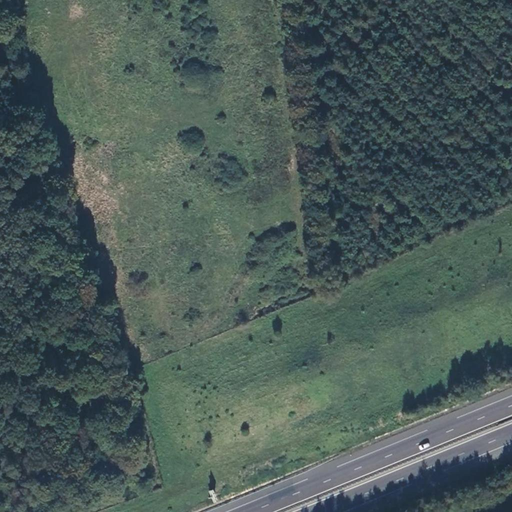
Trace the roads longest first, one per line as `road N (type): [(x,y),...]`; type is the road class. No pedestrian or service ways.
road 1 (motorway): [(511,406),(252,511)]
road 2 (motorway): [(321,511),(511,433)]
